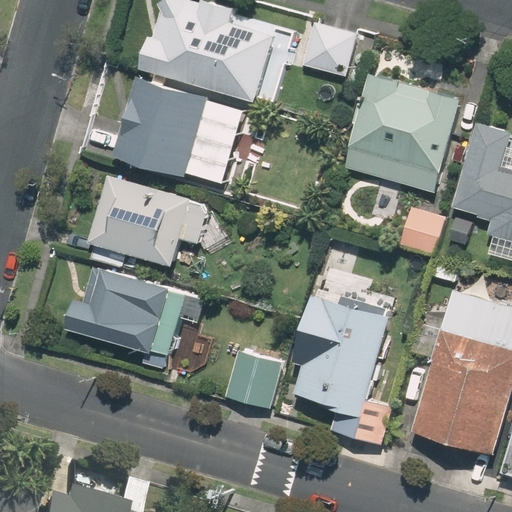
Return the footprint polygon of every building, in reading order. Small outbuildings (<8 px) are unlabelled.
[(239,24),(244,8),(217,0),(209,0),(209,4),(194,0),(167,0),(165,1),(167,9),(150,70),(263,103),(282,37),(239,24)] [(358,34),(314,22),(303,65),(346,77),(358,34)] [(442,191),(470,95),(376,69),(354,146),(394,158),(389,176),(442,191)] [(254,107),(144,74),(119,157),(194,179),(196,173),(232,183),(254,107)] [(511,241),(511,150),(506,148),(510,133),(475,123),(451,207),(477,215),(476,217),(490,221),(486,234),(492,236),(511,241)] [(232,206),(117,172),(96,242),(180,267),(188,240),(219,249),(232,206)] [(451,215),(417,205),(406,246),(440,255),(451,215)] [(473,222),(456,217),(449,239),(466,245),(473,222)] [(511,241),(492,236),(487,254),(511,260),(511,241)] [(467,261),(443,256),(438,277),(462,283),(467,261)] [(213,300),(99,263),(87,300),(82,299),(72,329),(149,354),(146,364),(173,373),(190,320),(206,324),(213,300)] [(402,312),(320,287),(296,366),(308,369),(301,393),(345,405),(337,430),(388,445),(399,406),(376,399),(402,312)] [(511,301),(459,288),(448,328),(424,321),(416,353),(440,359),(420,434),(504,456),(511,426),(511,301)] [(291,361),(244,348),(230,396),(277,409),(291,361)] [(123,511),(128,498),(52,478),(42,511),(123,511)] [(28,511),(34,490),(0,482),(0,511),(28,511)]
